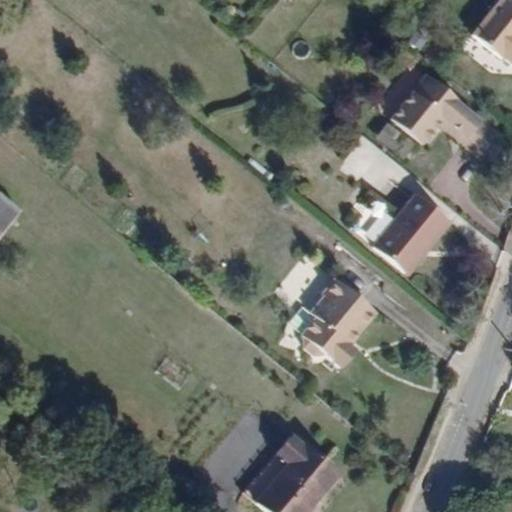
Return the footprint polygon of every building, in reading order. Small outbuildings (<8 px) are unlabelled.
[(511,0),(503,0),(468,41),(499,69),(503,65),(511,72),(511,0)] [(425,71),(387,115),(417,141),(434,122),(482,163),(503,138),(425,71)] [(370,135),(394,157),(407,143),(383,121),(370,135)] [(0,191),(0,247),(28,214),(0,191)] [(413,191),(373,243),(410,272),(450,220),(413,191)] [(317,318),(298,339),(338,373),(356,352),(347,344),(375,311),(330,273),(315,289),(321,294),(307,310),(317,318)] [(294,442),(249,497),(266,511),(311,511),(342,475),(309,449),(306,452),(294,442)]
